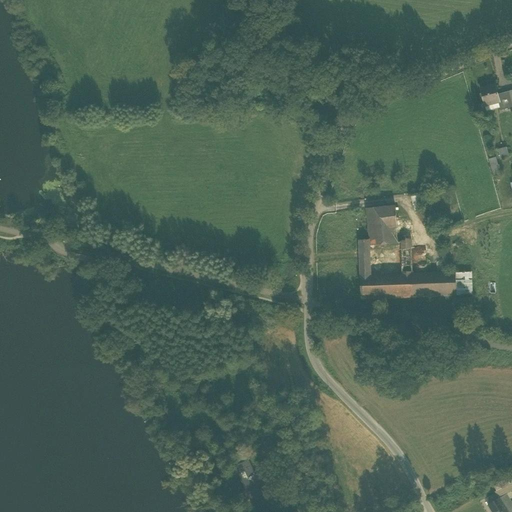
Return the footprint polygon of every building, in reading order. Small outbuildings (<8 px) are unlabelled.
[(480,89),(485,106),(498,102),(500,102),(498,94),(495,85),(495,86),(489,88),(489,87),(480,89)] [(500,110),(511,107),(511,101),(509,91),(498,94),(500,102),(498,102),(500,108),(500,110)] [(486,112),(500,108),(498,102),(485,106),(486,112)] [(507,147),(498,149),(500,159),(509,156),(507,147)] [(497,157),(490,159),(494,175),(501,173),(497,157)] [(410,196),(412,205),(425,203),(424,194),(410,196)] [(370,239),(370,246),(397,243),(401,242),(411,241),(410,219),(397,220),(395,206),(366,209),(370,239)] [(359,249),(359,251),(370,250),(370,246),(370,239),(359,240),(359,249)] [(401,242),(401,250),(411,248),(411,241),(401,242)] [(412,274),(411,248),(401,250),(402,275),(412,274)] [(370,258),(370,250),(359,251),(360,258),(370,258)] [(394,253),(380,254),(380,268),(394,267),(394,253)] [(371,276),(370,258),(360,258),(360,277),(371,276)] [(471,272),(456,273),(457,295),(471,295),(471,272)] [(436,274),(437,296),(457,295),(456,273),(436,274)] [(402,275),(371,276),(360,277),(361,299),(413,297),(412,274),(402,275)] [(436,274),(412,274),(413,297),(437,296),(436,274)] [(217,466),(223,468),(225,463),(220,460),(217,466)] [(237,467),(247,489),(251,488),(247,479),(254,476),(247,462),(237,467)] [(251,488),(256,498),(267,493),(259,474),(254,476),(247,479),(251,488)] [(499,483),(501,488),(511,482),(511,480),(510,477),(499,483)] [(511,490),(511,482),(501,488),(501,489),(495,492),(497,495),(499,498),(506,494),(511,490)] [(499,499),(507,511),(511,511),(511,503),(506,494),(499,498),(499,499)] [(499,498),(497,495),(485,500),(488,505),(499,499),(499,498)] [(507,511),(499,499),(488,505),(492,511),(507,511)]
